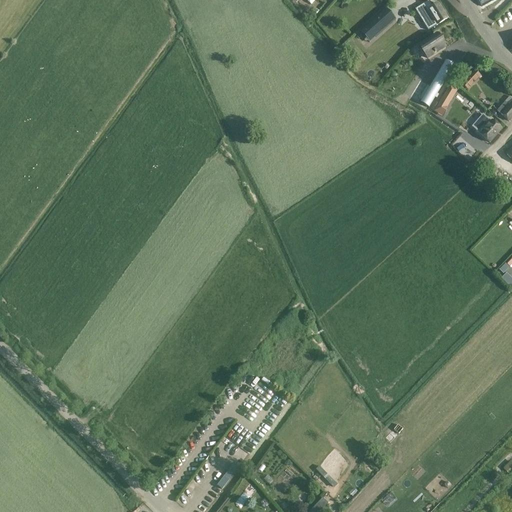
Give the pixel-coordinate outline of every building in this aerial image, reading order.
[(430,4),(416,12),(428,31),(437,25),(439,24),(447,19),(438,4),(432,8),(430,4)] [(389,6),(376,18),(379,22),(382,19),(383,20),(393,11),(389,6)] [(446,46),(438,32),(420,43),(429,57),(446,46)] [(445,61),(419,103),(428,108),(454,66),(445,61)] [(480,75),(475,70),(463,85),(468,90),(470,88),(469,87),(480,75)] [(450,85),(434,111),(443,117),(448,108),(447,107),(457,90),(450,85)] [(498,110),(497,111),(508,121),(511,117),(511,102),(509,106),(505,102),(498,110)] [(489,142),(501,129),(491,122),(491,123),(482,115),(473,126),(476,129),(475,130),(489,142)] [(390,444),(397,436),(392,431),(385,438),(390,444)] [(511,462),(510,461),(503,469),(508,474),(511,469),(511,462)] [(319,467),(316,470),(334,489),(337,485),(336,484),(319,467)] [(224,476),(217,486),(222,490),(229,480),(224,476)] [(268,476),(264,479),(269,485),(273,481),(268,476)]
